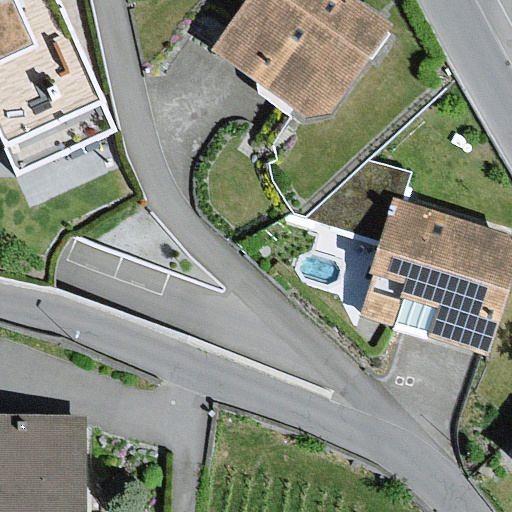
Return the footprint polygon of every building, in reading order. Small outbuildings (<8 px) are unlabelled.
[(46,0),(0,0),(0,159),(10,180),(108,139),(46,0)] [(336,119),(398,31),(352,0),(258,0),(218,57),(309,122),(336,119)] [(391,246),(405,204),(414,175),(371,163),(308,221),(391,246)] [(511,310),(511,238),(511,239),(405,204),(391,246),(367,321),(495,362),(511,310)] [(0,418),(0,511),(90,511),(91,419),(0,418)]
